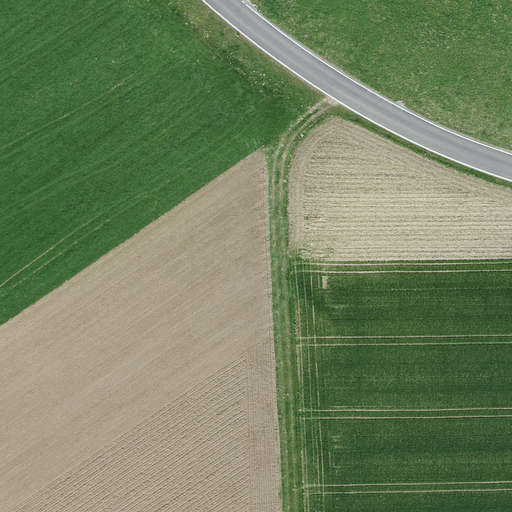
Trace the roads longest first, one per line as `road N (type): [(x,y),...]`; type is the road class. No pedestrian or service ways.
road 1 (track): [(350,94),(280,149),(295,511)]
road 2 (tertiary): [(221,0),(350,94),(511,167)]
